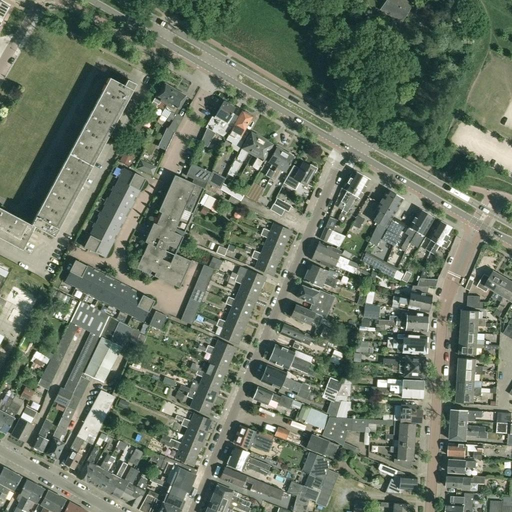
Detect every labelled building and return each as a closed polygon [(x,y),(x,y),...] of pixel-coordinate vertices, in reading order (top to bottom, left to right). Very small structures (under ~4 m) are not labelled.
[(386,0),(380,10),(388,15),(401,22),(413,3),(408,0),(386,0)] [(0,1),(0,22),(1,23),(10,7),(10,6),(0,1)] [(0,207),(0,237),(22,250),(35,226),(55,237),(136,84),(128,79),(124,86),(110,78),(31,224),(0,207)] [(166,105),(176,89),(172,86),(169,86),(165,84),(158,96),(157,95),(150,107),(155,110),(160,101),(166,105)] [(181,92),(176,89),(166,105),(161,115),(173,122),(180,109),(178,108),(185,96),(181,94),(181,92)] [(207,129),(200,144),(207,147),(215,132),(214,131),(221,119),(232,126),(237,115),(232,112),(235,108),(234,107),(235,106),(230,103),(230,104),(224,101),(214,118),(212,117),(206,128),(207,129)] [(242,111),(234,125),(226,139),(240,148),(248,133),(244,131),(252,116),(242,111)] [(163,136),(158,147),(166,151),(171,140),(175,132),(167,128),(163,136)] [(262,137),(257,134),(256,136),(251,133),(242,149),(243,149),(238,159),(242,162),(248,151),(253,154),(262,137)] [(268,141),(262,137),(253,154),(258,157),(253,167),(257,170),(271,145),(267,142),(268,141)] [(231,144),(225,141),(220,152),(225,154),(231,144)] [(266,176),(270,178),(285,153),(282,151),(283,150),(278,147),(278,148),(276,147),(268,162),(273,165),(266,176)] [(135,155),(124,150),(119,161),(130,166),(135,155)] [(288,154),(285,153),(270,178),(274,181),(281,169),(285,172),(293,158),(292,157),(293,156),(289,153),(288,154)] [(235,161),(228,174),(233,177),(241,164),(235,161)] [(303,163),(298,173),(297,175),(290,171),(283,184),(294,190),(299,181),(305,185),(314,169),(303,163)] [(207,183),(211,173),(191,164),(187,174),(197,178),(207,183)] [(140,190),(146,179),(134,173),(134,174),(131,173),(131,172),(124,169),(123,170),(122,169),(120,173),(122,173),(118,180),(140,190)] [(220,189),(223,184),(225,178),(212,171),(207,182),(220,189)] [(341,201),(344,204),(361,175),(354,171),(343,189),(347,191),(341,201)] [(154,276),(179,288),(191,261),(175,254),(207,183),(197,178),(194,184),(174,175),(158,212),(161,213),(156,224),(153,223),(145,242),(147,243),(136,268),(149,274),(151,271),(155,273),(154,276)] [(359,198),(369,180),(361,175),(344,204),(341,209),(345,212),(355,196),(359,198)] [(113,191),(134,202),(140,190),(118,180),(114,187),(113,187),(111,190),(113,191)] [(223,184),(220,189),(232,196),(235,191),(223,184)] [(241,193),(246,196),(251,188),(246,185),(241,193)] [(256,191),(251,188),(246,196),(257,202),(260,197),(254,194),(256,191)] [(374,224),(376,226),(394,195),(387,190),(376,209),(373,214),(376,216),(373,221),(375,222),(374,224)] [(113,191),(109,198),(107,198),(106,201),(128,213),(134,202),(113,191)] [(232,196),(240,201),(243,196),(235,191),(232,196)] [(219,201),(205,194),(200,203),(204,206),(200,213),(205,215),(209,209),(212,210),(211,211),(217,213),(219,209),(216,207),(219,201)] [(394,195),(376,226),(371,236),(378,240),(385,227),(386,228),(392,219),(391,218),(397,208),(402,199),(394,195)] [(288,212),(291,206),(277,198),(273,204),(288,212)] [(101,213),(122,224),(128,213),(106,201),(104,205),(105,205),(101,213)] [(273,205),(270,210),(281,216),(284,211),(273,205)] [(405,250),(405,248),(410,240),(426,213),(419,209),(412,219),(408,227),(404,233),(408,236),(407,238),(401,248),(405,250)] [(122,224),(101,213),(100,212),(98,216),(99,217),(95,224),(117,235),(122,224)] [(410,240),(414,243),(420,233),(423,235),(428,227),(434,218),(426,213),(410,240)] [(357,216),(352,225),(359,229),(364,219),(357,216)] [(383,237),(395,243),(404,225),(393,219),(383,237)] [(431,240),(425,249),(423,255),(427,258),(429,252),(445,224),(438,220),(427,238),(431,240)] [(90,236),(111,246),(117,235),(95,224),(94,224),(92,227),(94,228),(90,236)] [(263,229),(261,232),(286,242),(291,231),(273,224),(270,232),(263,229)] [(453,229),(445,224),(429,252),(433,254),(439,245),(446,249),(450,243),(446,241),(453,229)] [(331,231),(326,229),(324,228),(320,239),(322,240),(326,242),(331,231)] [(331,231),(326,242),(338,248),(345,237),(331,231)] [(264,246),(282,253),(286,242),(261,232),(260,236),(267,239),(264,246)] [(90,236),(87,241),(86,240),(84,243),(85,244),(84,247),(89,250),(89,251),(90,250),(93,252),(93,253),(94,252),(95,253),(95,252),(105,257),(111,246),(90,236)] [(347,265),(356,269),(358,264),(339,256),(341,251),(319,242),(315,251),(347,264),(347,265)] [(228,251),(227,251),(234,254),(236,248),(230,246),(228,251)] [(254,250),(253,254),(277,265),(282,253),(264,246),(261,253),(254,250)] [(354,273),(356,269),(347,265),(347,264),(315,251),(311,259),(333,269),(335,265),(354,273)] [(362,261),(380,270),(385,262),(366,252),(362,261)] [(272,276),(277,265),(253,254),(251,258),(258,260),(255,268),(272,276)] [(87,266),(75,260),(69,271),(70,272),(69,275),(68,274),(68,275),(69,275),(65,282),(66,282),(65,284),(69,285),(70,284),(76,287),(87,266)] [(309,263),(306,272),(336,284),(337,280),(326,275),(328,271),(309,263)] [(393,277),(396,270),(397,268),(387,263),(383,272),(393,277)] [(86,294),(87,293),(98,272),(87,266),(76,287),(84,291),(83,292),(86,294)] [(232,273),(230,277),(260,290),(266,278),(248,270),(244,278),(232,273)] [(403,274),(396,270),(393,277),(400,281),(403,274)] [(201,271),(199,276),(210,281),(212,275),(201,271)] [(494,292),(503,276),(493,271),(490,277),(484,274),(477,286),(486,292),(488,288),(494,292)] [(87,293),(95,297),(94,298),(98,300),(109,278),(98,272),(87,293)] [(336,284),(306,272),(303,280),(321,287),(323,283),(334,288),(336,284)] [(406,272),(402,280),(407,283),(411,274),(406,272)] [(210,281),(199,276),(197,281),(208,286),(210,281)] [(348,278),(342,276),(340,282),(346,284),(348,278)] [(494,292),(504,297),(511,282),(511,281),(503,276),(494,292)] [(238,293),(256,301),(260,290),(230,277),(229,280),(241,285),(238,293)] [(109,304),(120,283),(109,278),(98,300),(101,302),(102,300),(109,304)] [(120,283),(109,304),(109,306),(112,308),(113,306),(121,310),(132,289),(120,283)] [(360,283),(357,291),(365,294),(367,286),(360,283)] [(300,291),(298,290),(296,295),(298,296),(297,297),(311,303),(312,304),(310,310),(326,317),(329,311),(324,309),(330,295),(328,294),(319,291),(311,287),(311,289),(302,285),(300,291)] [(395,291),(393,296),(430,304),(432,295),(426,294),(428,286),(417,286),(412,286),(410,295),(395,291)] [(132,316),(143,295),(132,289),(121,310),(120,312),(123,313),(124,312),(132,316)] [(49,299),(65,307),(70,298),(54,290),(49,299)] [(367,291),(365,303),(371,304),(373,292),(367,291)] [(203,297),(192,293),(190,298),(201,303),(203,297)] [(228,297),(227,301),(251,311),(256,301),(238,293),(235,300),(228,297)] [(132,316),(138,319),(137,321),(141,322),(141,321),(142,321),(146,315),(147,315),(146,314),(147,312),(149,312),(154,301),(143,295),(132,316)] [(359,295),(357,304),(362,305),(365,297),(359,295)] [(430,304),(393,296),(392,301),(408,305),(407,307),(428,312),(430,304)] [(246,323),(251,311),(227,301),(225,304),(232,307),(228,316),(246,323)] [(198,308),(187,304),(185,309),(196,314),(198,308)] [(79,326),(91,332),(100,337),(110,317),(103,314),(102,317),(78,305),(70,322),(79,326)] [(295,305),(290,317),(309,324),(310,322),(320,326),(322,322),(323,319),(324,317),(295,305)] [(363,317),(379,318),(380,306),(365,305),(363,317)] [(155,311),(149,325),(160,330),(167,316),(155,311)] [(485,323),(486,319),(479,319),(479,312),(461,311),(461,322),(485,323)] [(389,316),(389,320),(427,323),(427,315),(401,312),(401,317),(389,316)] [(219,319),(218,323),(242,333),(246,323),(228,316),(226,322),(219,319)] [(140,332),(110,317),(100,337),(98,342),(95,347),(93,352),(90,358),(88,363),(85,368),(83,373),(104,383),(122,346),(124,348),(127,341),(134,344),(140,332)] [(207,322),(216,326),(223,329),(220,337),(237,344),(242,333),(218,323),(208,319),(207,322)] [(361,319),(361,327),(369,327),(369,319),(361,319)] [(384,324),(390,325),(405,326),(405,329),(426,331),(427,323),(389,320),(389,321),(375,319),(375,325),(377,325),(376,331),(383,332),(384,324)] [(76,332),(79,326),(70,322),(67,327),(76,332)] [(485,328),(485,323),(461,322),(460,332),(478,334),(478,327),(485,328)] [(315,341),(316,338),(284,324),(280,334),(309,346),(310,342),(316,344),(317,341),(315,341)] [(503,334),(509,338),(511,332),(511,326),(509,325),(503,334)] [(74,337),(76,332),(67,327),(64,332),(74,337)] [(318,336),(331,341),(335,332),(322,327),(318,336)] [(359,330),(357,341),(363,342),(365,331),(359,330)] [(64,332),(62,338),(71,342),(74,337),(64,332)] [(98,342),(100,337),(91,332),(88,337),(98,342)] [(477,340),(478,334),(460,332),(460,343),(484,345),(484,341),(477,340)] [(387,338),(387,343),(425,345),(426,336),(403,334),(403,335),(397,335),(397,339),(387,338)] [(88,337),(86,343),(95,347),(98,342),(88,337)] [(69,347),(71,342),(62,338),(59,343),(69,347)] [(320,338),(317,345),(325,349),(328,341),(320,338)] [(200,342),(198,346),(231,360),(236,348),(218,341),(215,349),(200,342)] [(357,342),(356,352),(367,353),(368,343),(357,342)] [(66,353),(69,347),(59,343),(57,348),(66,353)] [(86,343),(83,348),(93,352),(95,347),(86,343)] [(397,352),(425,354),(425,345),(387,343),(382,343),(382,345),(387,345),(386,348),(397,349),(397,352)] [(499,346),(484,345),(460,343),(459,354),(476,355),(477,349),(484,349),(484,350),(491,351),(491,349),(499,350),(499,346)] [(275,344),(271,353),(309,369),(311,364),(310,363),(293,356),(294,352),(275,344)] [(212,356),(208,363),(227,371),(231,360),(198,346),(197,350),(212,356)] [(66,353),(57,348),(54,353),(63,358),(66,353)] [(83,348),(81,353),(90,358),(93,352),(83,348)] [(334,350),(331,357),(340,360),(343,354),(334,350)] [(33,357),(48,365),(50,360),(36,352),(33,357)] [(61,363),(63,358),(54,353),(52,359),(61,363)] [(78,358),(88,363),(90,358),(81,353),(78,358)] [(307,373),(309,369),(271,353),(268,361),(287,369),(289,366),(307,373)] [(383,365),(393,366),(424,367),(424,362),(423,362),(423,358),(406,357),(406,362),(394,361),(394,360),(383,359),(383,365)] [(78,358),(76,363),(85,368),(88,363),(78,358)] [(459,358),(458,369),(485,371),(487,371),(487,367),(483,367),(476,367),(476,359),(459,358)] [(58,368),(61,363),(52,359),(49,364),(58,368)] [(76,363),(73,369),(83,373),(85,368),(76,363)] [(197,372),(222,382),(227,371),(208,363),(205,371),(199,368),(197,372)] [(56,374),(58,368),(49,364),(46,369),(56,374)] [(291,376),(286,374),(266,365),(263,373),(300,389),(301,385),(289,380),(291,376)] [(423,373),(424,367),(393,366),(393,370),(405,370),(405,375),(422,376),(422,373),(423,373)] [(43,374),(53,379),(56,374),(46,369),(43,374)] [(83,373),(73,369),(71,374),(80,378),(83,373)] [(485,375),(485,371),(458,369),(457,380),(475,381),(475,375),(483,375),(485,375)] [(203,378),(199,386),(217,393),(222,382),(197,372),(196,375),(203,378)] [(263,373),(260,381),(279,389),(281,386),(298,393),(296,396),(306,400),(306,399),(309,392),(307,392),(300,389),(263,373)] [(51,384),(53,379),(43,374),(41,379),(51,384)] [(78,384),(79,382),(80,378),(71,374),(68,379),(78,384)] [(342,383),(341,385),(350,386),(352,386),(352,382),(352,375),(345,374),(345,376),(345,380),(343,379),(342,383)] [(175,382),(164,377),(162,382),(173,387),(175,382)] [(338,393),(341,385),(342,383),(343,379),(337,377),(336,380),(330,378),(326,388),(338,393)] [(49,390),(51,384),(41,379),(38,385),(49,390)] [(75,389),(76,386),(78,384),(68,379),(66,384),(75,389)] [(388,383),(388,387),(423,389),(423,381),(402,379),(402,384),(388,383)] [(474,388),(475,381),(457,380),(457,391),(481,393),(481,388),(474,388)] [(63,390),(73,394),(74,391),(75,389),(66,384),(63,390)] [(347,396),(347,391),(350,392),(350,386),(341,385),(338,393),(337,396),(347,396)] [(190,390),(188,394),(213,404),(217,393),(199,386),(196,393),(190,390)] [(20,396),(28,401),(34,391),(26,387),(20,396)] [(282,395),(281,397),(257,387),(252,399),(267,405),(269,399),(278,403),(277,405),(289,410),(290,408),(293,409),(296,401),(282,395)] [(401,397),(422,398),(423,389),(388,387),(385,387),(377,387),(376,387),(371,387),(371,391),(401,393),(401,397)] [(69,401),(72,396),(73,394),(63,390),(60,388),(55,400),(67,406),(69,401)] [(338,393),(326,388),(322,398),(323,399),(330,402),(334,403),(335,402),(336,397),(337,396),(338,393)] [(72,450),(64,464),(74,469),(77,463),(81,455),(77,453),(83,441),(85,442),(89,435),(95,439),(99,431),(100,429),(103,423),(107,415),(109,411),(115,397),(112,395),(101,390),(88,416),(70,449),(72,450)] [(481,393),(457,391),(456,402),(473,403),(474,396),(481,396),(481,393)] [(175,398),(182,401),(185,395),(177,392),(175,398)] [(213,404),(188,394),(187,397),(193,400),(190,408),(208,415),(213,404)] [(55,458),(57,459),(64,443),(59,441),(62,435),(65,437),(68,430),(67,430),(70,423),(73,417),(76,410),(78,405),(81,401),(72,396),(69,401),(67,406),(64,413),(61,419),(58,426),(55,432),(52,438),(54,439),(47,454),(51,456),(51,458),(54,459),(55,458)] [(337,417),(345,418),(346,418),(347,412),(350,410),(350,402),(346,402),(347,396),(337,396),(336,397),(335,402),(341,402),(340,404),(337,417)] [(0,422),(12,401),(13,399),(8,397),(0,411),(0,422)] [(120,400),(117,406),(126,410),(129,403),(120,400)] [(0,431),(6,434),(14,418),(21,405),(12,401),(0,422),(0,431)] [(329,416),(329,417),(337,417),(340,404),(341,402),(335,402),(334,403),(330,402),(326,414),(329,415),(329,416)] [(305,421),(310,409),(302,405),(297,418),(305,421)] [(399,421),(421,422),(421,411),(414,410),(414,407),(401,406),(395,406),(394,415),(383,414),(383,419),(394,420),(399,420),(399,421)] [(482,412),(451,410),(451,420),(468,421),(468,416),(479,416),(480,414),(482,414),(482,412)] [(503,413),(501,413),(498,413),(497,423),(501,423),(503,423),(507,424),(511,424),(511,414),(503,413)] [(176,421),(182,423),(207,433),(212,422),(194,414),(191,422),(178,417),(176,421)] [(336,441),(343,446),(344,443),(348,430),(351,431),(352,419),(346,418),(345,418),(337,417),(329,417),(323,430),(321,435),(336,441)] [(368,424),(368,420),(364,420),(359,419),(358,431),(363,432),(365,432),(365,428),(368,428),(368,424)] [(394,426),(393,435),(398,435),(414,436),(415,424),(399,423),(399,421),(399,420),(394,420),(383,419),(383,421),(368,420),(368,424),(394,426)] [(25,441),(33,426),(20,420),(12,435),(25,441)] [(468,426),(468,421),(451,420),(450,429),(484,432),(485,432),(485,427),(479,427),(468,426)] [(45,421),(42,428),(33,447),(33,448),(34,449),(36,451),(38,450),(43,452),(49,441),(45,439),(52,424),(45,421)] [(207,433),(182,423),(181,426),(188,429),(185,437),(203,444),(207,433)] [(511,423),(511,424),(507,424),(503,423),(501,423),(497,423),(496,432),(507,433),(511,433),(511,423)] [(259,431),(258,434),(255,433),(256,432),(240,425),(237,434),(269,447),(272,440),(273,436),(259,431)] [(285,442),(288,433),(278,429),(274,437),(274,438),(285,442)] [(484,437),(484,432),(450,429),(449,440),(467,441),(467,436),(478,436),(484,437)] [(99,439),(106,442),(108,437),(101,433),(99,439)] [(249,449),(250,445),(267,452),(269,447),(237,434),(233,443),(249,449)] [(398,448),(414,449),(414,436),(398,435),(393,435),(386,434),(386,438),(393,438),(393,440),(398,440),(398,448)] [(306,448),(333,459),(338,445),(311,435),(306,448)] [(171,439),(169,442),(198,455),(203,444),(185,437),(182,443),(171,439)] [(159,443),(172,448),(179,451),(176,459),(194,466),(198,455),(169,442),(161,438),(159,443)] [(343,446),(342,447),(358,454),(360,450),(344,443),(343,446)] [(449,443),(448,456),(465,457),(465,455),(467,456),(467,451),(483,453),(483,446),(449,443)] [(86,482),(96,465),(92,463),(96,455),(95,455),(98,449),(94,447),(78,478),(86,482)] [(233,447),(229,455),(268,471),(270,466),(259,462),(248,457),(250,454),(233,447)] [(413,461),(414,449),(398,448),(390,447),(390,452),(397,452),(397,460),(394,460),(394,463),(408,469),(411,469),(411,461),(413,461)] [(142,455),(143,452),(136,448),(132,456),(139,460),(142,455)] [(143,452),(142,455),(151,458),(152,453),(144,450),(143,452)] [(304,465),(311,468),(317,455),(309,452),(304,465)] [(86,482),(95,487),(111,456),(108,455),(101,467),(96,465),(86,482)] [(229,455),(226,463),(243,470),(245,467),(255,471),(266,475),(268,471),(229,455)] [(315,477),(324,481),(321,487),(332,491),(336,480),(339,474),(328,469),(332,461),(317,455),(311,468),(309,475),(315,477)] [(95,487),(103,491),(112,473),(108,471),(115,459),(111,456),(95,487)] [(197,470),(166,457),(161,468),(165,470),(163,473),(173,477),(172,480),(162,476),(160,480),(188,493),(197,470)] [(447,467),(447,469),(448,470),(448,472),(465,473),(465,467),(476,468),(476,461),(449,460),(449,465),(447,467)] [(103,491),(111,495),(120,478),(128,464),(123,462),(116,476),(112,473),(103,491)] [(401,489),(415,490),(415,488),(417,487),(417,484),(416,483),(416,477),(402,476),(402,472),(398,470),(380,463),(378,468),(394,475),(393,479),(391,478),(391,479),(392,479),(387,492),(384,492),(384,493),(402,495),(402,494),(400,494),(401,489)] [(111,495),(119,499),(135,469),(132,467),(125,480),(120,478),(111,495)] [(224,467),(220,478),(242,487),(244,481),(252,484),(250,489),(265,495),(278,500),(282,490),(269,485),(224,467)] [(0,494),(12,472),(11,472),(10,471),(7,469),(6,468),(4,468),(3,468),(0,473),(0,494)] [(119,499),(127,504),(136,486),(133,484),(135,479),(135,478),(139,471),(135,469),(119,499)] [(13,473),(12,472),(0,494),(0,498),(3,500),(9,489),(13,491),(20,477),(19,476),(19,475),(14,472),(13,473)] [(168,490),(167,494),(185,501),(188,493),(160,480),(152,476),(150,481),(168,490)] [(471,476),(471,478),(447,476),(446,487),(462,488),(462,490),(478,491),(478,484),(485,484),(485,477),(471,476)] [(320,490),(321,487),(324,481),(315,477),(311,486),(320,490)] [(34,484),(34,483),(29,480),(28,481),(26,480),(16,499),(18,502),(19,503),(13,511),(20,511),(35,485),(34,484)] [(136,486),(127,504),(136,508),(148,485),(145,483),(141,489),(136,486)] [(217,484),(214,493),(241,504),(245,506),(249,507),(251,502),(231,494),(233,491),(217,484)] [(37,485),(35,485),(20,511),(26,511),(33,501),(36,504),(44,489),(42,488),(42,487),(37,485)] [(319,492),(319,491),(304,485),(301,495),(316,501),(319,492)] [(321,487),(320,490),(319,491),(319,492),(329,497),(332,491),(321,487)] [(47,511),(57,495),(48,490),(40,505),(44,507),(41,511),(47,511)] [(185,501),(167,494),(165,497),(149,490),(147,495),(181,510),(185,501)] [(319,492),(316,501),(314,503),(325,508),(329,497),(319,492)] [(241,504),(214,493),(210,501),(226,507),(232,510),(233,507),(243,511),(245,506),(241,504)] [(291,511),(306,511),(310,499),(297,494),(291,511)] [(59,511),(66,500),(57,495),(47,511),(59,511)] [(180,511),(181,510),(147,495),(139,510),(142,511),(180,511)] [(445,510),(446,511),(445,511),(467,511),(463,511),(464,505),(464,497),(450,496),(450,505),(446,504),(446,506),(445,507),(445,510)] [(511,496),(504,496),(503,501),(490,501),(490,504),(495,505),(501,505),(506,505),(511,506),(511,505),(511,496)] [(231,511),(232,510),(226,507),(210,501),(207,509),(214,511),(231,511)] [(75,511),(78,507),(68,502),(62,511),(75,511)]
